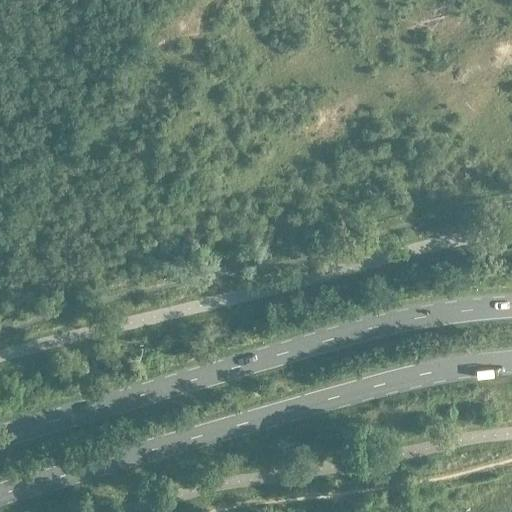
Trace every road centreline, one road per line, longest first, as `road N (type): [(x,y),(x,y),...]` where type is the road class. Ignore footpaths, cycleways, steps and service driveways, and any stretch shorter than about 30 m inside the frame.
road 1 (primary): [(0,497),(346,393),(511,363)]
road 2 (primary): [(511,311),(367,331),(0,436)]
